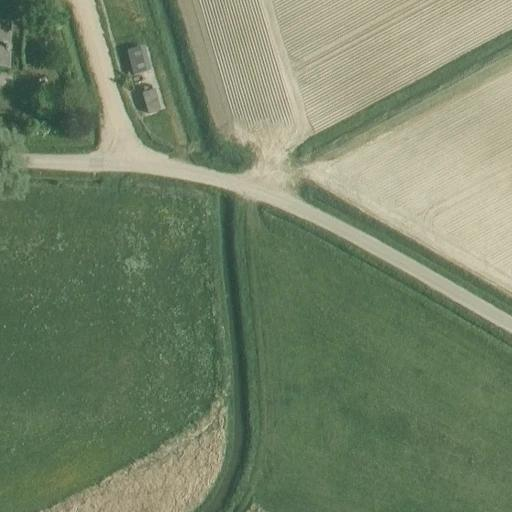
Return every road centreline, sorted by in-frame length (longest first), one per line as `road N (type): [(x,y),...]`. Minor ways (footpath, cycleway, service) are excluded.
road 1 (unclassified): [(511,328),(310,213),(127,163),(0,161)]
road 2 (track): [(82,0),(127,163)]
